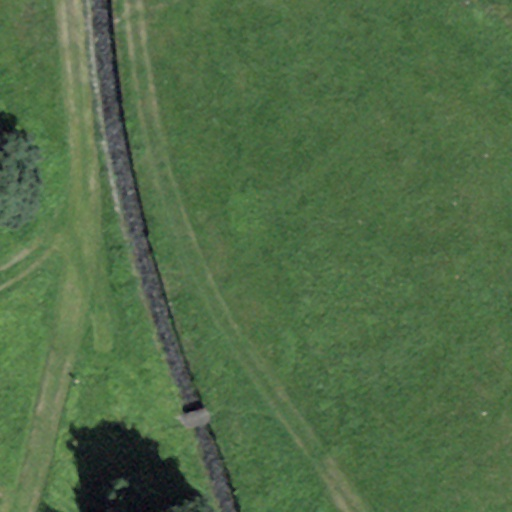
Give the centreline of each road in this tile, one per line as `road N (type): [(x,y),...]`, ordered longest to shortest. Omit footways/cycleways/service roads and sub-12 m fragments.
road 1 (track): [(140,0),(174,192),(264,373),(360,511)]
road 2 (track): [(87,170),(77,271),(16,511)]
road 3 (track): [(67,0),(87,170),(48,251),(0,278)]
